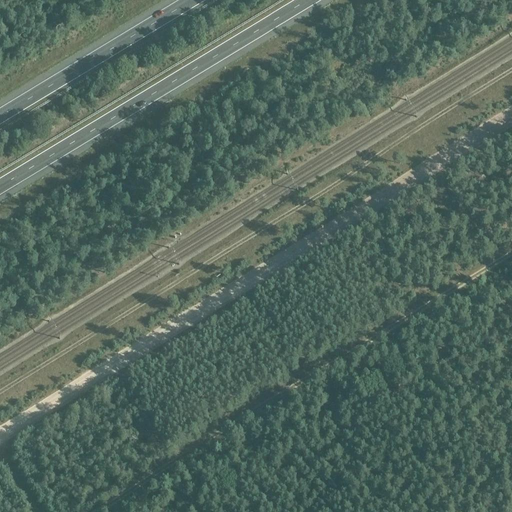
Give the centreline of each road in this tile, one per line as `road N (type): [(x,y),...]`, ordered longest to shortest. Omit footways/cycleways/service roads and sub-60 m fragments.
road 1 (track): [(0,392),(511,70)]
road 2 (motorway): [(0,189),(310,0)]
road 3 (motorway): [(191,0),(0,116)]
